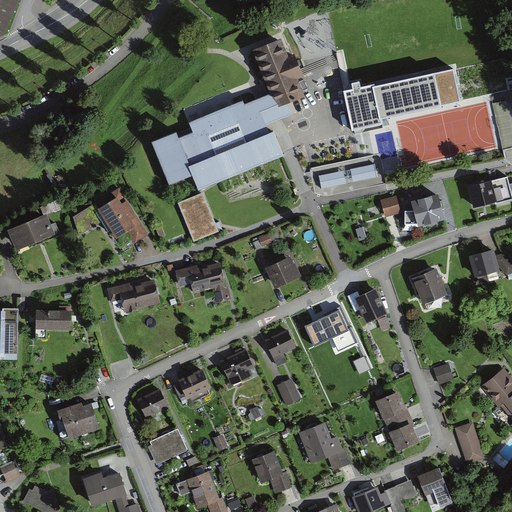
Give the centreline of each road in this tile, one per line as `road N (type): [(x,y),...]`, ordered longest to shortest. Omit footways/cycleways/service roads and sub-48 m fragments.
road 1 (residential): [(157,511),(115,395),(381,266)]
road 2 (residential): [(284,511),(434,454),(438,441),(381,266)]
road 3 (residential): [(167,0),(100,72),(0,128)]
road 4 (residential): [(381,266),(511,221)]
